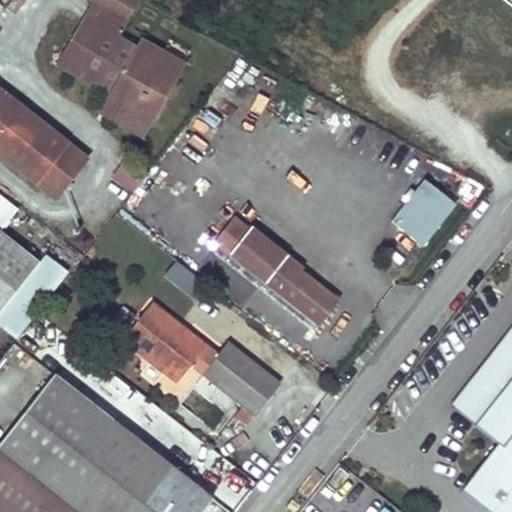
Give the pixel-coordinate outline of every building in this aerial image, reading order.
[(94,5),(59,64),(72,72),(82,68),(122,92),(120,97),(122,112),(139,122),(151,119),(169,88),(165,78),(153,70),(163,54),(142,41),(136,51),(115,39),(125,24),(94,5)] [(163,54),(153,70),(165,78),(169,88),(182,66),(163,54)] [(82,68),(72,72),(110,95),(116,99),(122,92),(82,68)] [(0,91),(0,154),(35,182),(66,143),(0,91)] [(110,95),(101,112),(141,136),(151,119),(139,122),(122,112),(116,99),(110,95)] [(66,143),(35,182),(55,199),(87,160),(66,143)] [(417,244),(456,203),(425,175),(387,216),(417,244)] [(287,291),(306,268),(309,264),(259,225),(261,222),(248,211),(224,241),(269,277),(287,291)] [(63,280),(0,230),(0,327),(16,340),(39,311),(63,280)] [(189,293),(200,278),(173,257),(161,273),(189,293)] [(306,268),(287,291),(323,320),(342,296),(306,268)] [(154,300),(125,337),(182,380),(195,363),(206,348),(180,329),(185,322),(154,300)] [(511,511),(511,318),(446,403),(492,440),(455,488),(486,511),(511,511)] [(185,322),(180,329),(206,348),(211,341),(185,322)] [(223,351),(207,372),(260,412),(285,378),(232,339),(223,351)] [(206,348),(195,363),(207,372),(223,351),(211,341),(206,348)] [(0,511),(200,511),(215,493),(53,374),(0,443),(0,511)]
